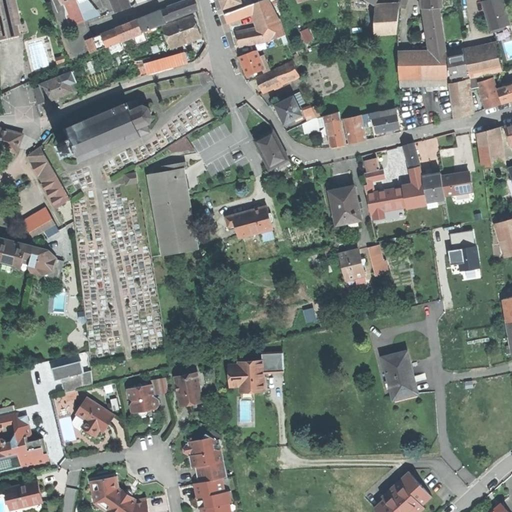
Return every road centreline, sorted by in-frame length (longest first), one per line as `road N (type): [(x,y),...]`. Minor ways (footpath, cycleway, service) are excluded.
road 1 (residential): [(511,110),(317,157),(238,92)]
road 2 (residential): [(0,120),(37,125),(112,91),(223,59)]
road 3 (residential): [(175,511),(164,469),(151,454),(77,464)]
